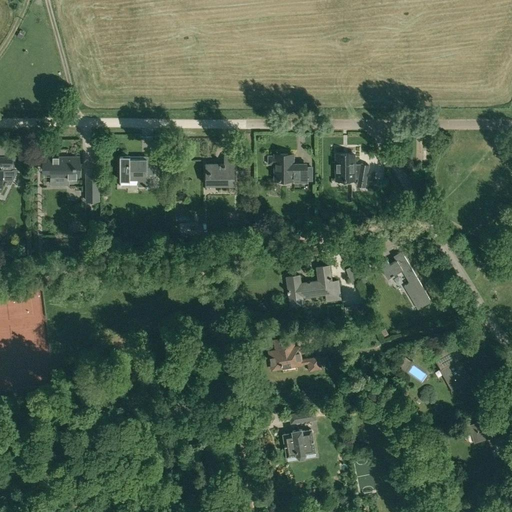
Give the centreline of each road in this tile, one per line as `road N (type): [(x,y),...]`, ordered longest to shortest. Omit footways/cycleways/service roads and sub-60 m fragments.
road 1 (residential): [(511,354),(370,124)]
road 2 (track): [(242,125),(0,123)]
road 3 (track): [(254,511),(220,327)]
road 4 (track): [(242,243),(426,215)]
road 5 (residential): [(511,124),(370,124)]
road 6 (residential): [(242,125),(370,124)]
road 7 (track): [(78,122),(48,0)]
